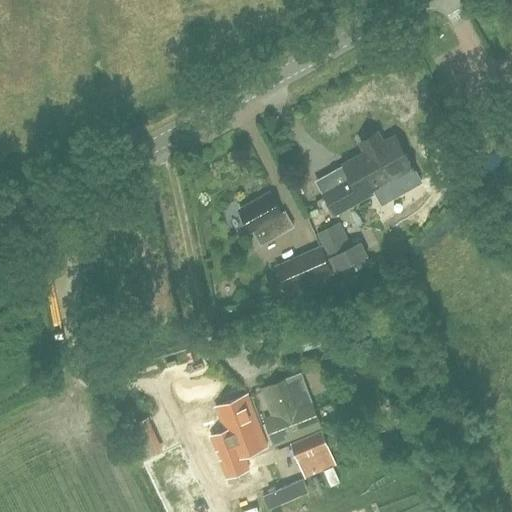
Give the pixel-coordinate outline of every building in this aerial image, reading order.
[(374,189),(413,168),(396,136),(383,143),(377,131),(359,142),(365,153),(343,164),(351,178),(324,193),(336,214),(376,192),(374,189)] [(265,243),(293,226),(285,212),(281,214),(269,194),(240,211),(252,232),(257,229),(265,243)] [(348,249),(338,228),(319,236),(337,273),(368,258),(361,243),(348,249)] [(334,274),(322,247),(276,267),(288,295),(334,274)] [(46,272),(56,267),(48,253),(39,258),(46,272)] [(339,341),(331,314),(296,325),(296,327),(273,334),(279,353),(302,346),(304,353),(339,341)] [(471,348),(451,359),(456,369),(477,358),(471,348)] [(322,427),(311,402),(301,374),(262,390),(273,417),(265,420),(275,446),(322,427)] [(481,396),(498,395),(497,379),(480,380),(481,396)] [(226,432),(212,437),(217,452),(220,451),(223,460),(221,461),(227,478),(250,470),(244,455),(267,446),(247,397),(217,408),(226,432)] [(148,417),(125,428),(141,461),(164,450),(148,417)] [(293,445),(307,478),(337,465),(322,432),(293,445)] [(212,511),(180,445),(144,463),(167,511),(212,511)] [(308,493),(303,479),(262,497),(267,511),(308,493)]
